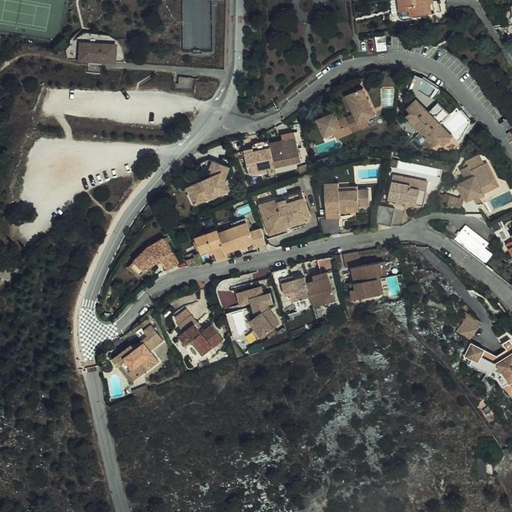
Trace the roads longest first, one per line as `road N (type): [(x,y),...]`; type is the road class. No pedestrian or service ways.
road 1 (residential): [(84,334),(115,326),(181,278),(408,234),(440,242),(511,303)]
road 2 (residential): [(211,112),(249,127),(348,66),(408,60),(466,98),(511,158)]
road 3 (residential): [(84,334),(93,272),(117,227),(211,112)]
road 4 (residential): [(123,511),(84,334)]
